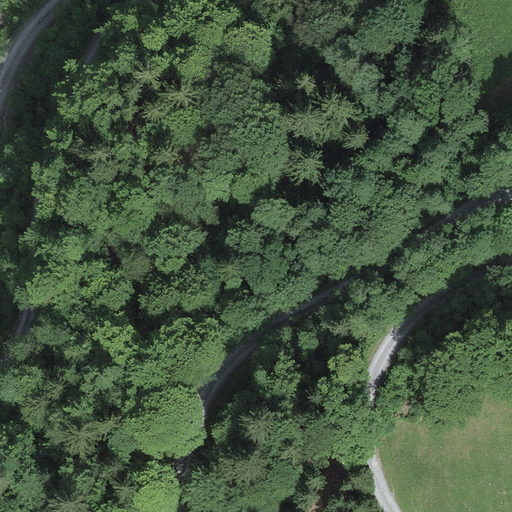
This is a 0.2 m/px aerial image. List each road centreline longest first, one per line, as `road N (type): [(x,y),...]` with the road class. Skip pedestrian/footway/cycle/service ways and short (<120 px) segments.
road 1 (track): [(174,511),(183,450),(222,366),(462,210),(511,194)]
road 2 (track): [(133,0),(85,57),(43,173),(24,320),(0,365)]
road 3 (track): [(285,320),(410,161),(511,76)]
road 4 (track): [(511,269),(474,278),(432,302),(369,379),(366,453),(393,511)]
